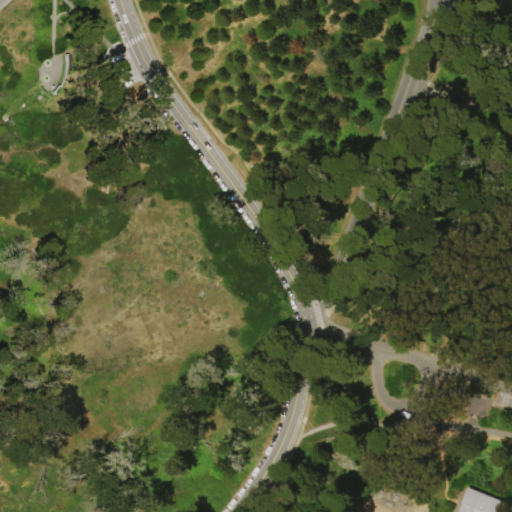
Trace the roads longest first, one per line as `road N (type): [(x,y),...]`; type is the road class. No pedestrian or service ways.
road 1 (tertiary): [(304,324),(285,266),(145,63),(119,0)]
road 2 (residential): [(304,324),(328,300),(439,0)]
road 3 (tertiary): [(236,511),(278,451),(290,418),(304,324)]
